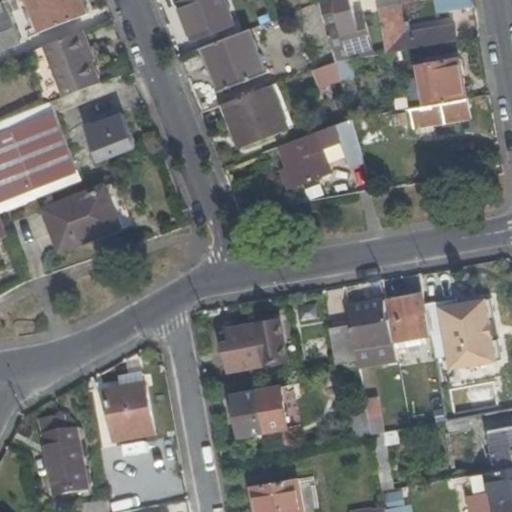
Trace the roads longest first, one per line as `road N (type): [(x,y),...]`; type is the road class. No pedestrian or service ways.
road 1 (residential): [(238,277),(133,0)]
road 2 (residential): [(238,277),(511,227)]
road 3 (residential): [(210,511),(172,301)]
road 4 (residential): [(21,368),(80,350),(172,301)]
